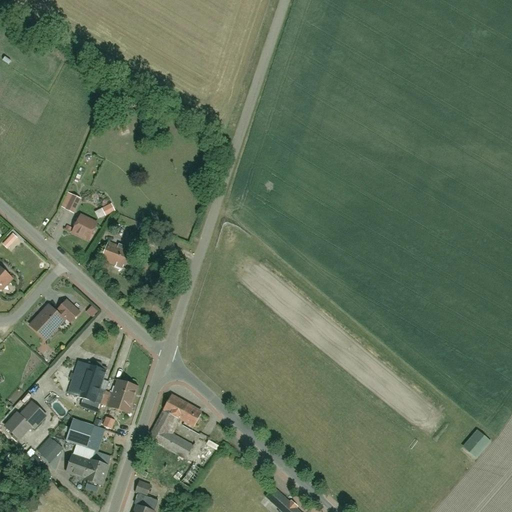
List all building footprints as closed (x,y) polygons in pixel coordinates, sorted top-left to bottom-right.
[(73,195),(67,209),(76,213),(82,199),(73,195)] [(92,243),(100,227),(77,216),(70,232),(92,243)] [(137,226),(119,217),(116,223),(134,232),(137,226)] [(132,253),(106,243),(99,261),(126,271),(132,253)] [(0,293),(14,278),(0,265),(0,293)] [(49,304),(28,327),(46,343),(66,322),(70,325),(80,314),(66,301),(56,311),(49,304)] [(70,397),(127,415),(136,387),(120,382),(116,395),(100,390),(102,385),(107,386),(111,373),(80,363),(70,397)] [(168,396),(147,440),(145,444),(184,462),(192,445),(172,436),(179,422),(189,427),(197,411),(168,396)] [(19,414),(5,429),(21,443),(33,430),(36,432),(48,418),(33,405),(23,418),(19,414)] [(76,421),(68,443),(88,450),(95,428),(76,421)] [(123,437),(112,434),(109,441),(120,445),(123,437)] [(56,440),(52,449),(62,453),(65,443),(56,440)] [(64,456),(60,471),(90,480),(88,486),(98,490),(106,464),(95,460),(93,465),(64,456)] [(136,496),(139,497),(134,511),(157,511),(162,499),(151,496),(155,485),(141,481),(136,496)] [(299,511),(271,487),(262,498),(277,511),(299,511)]
